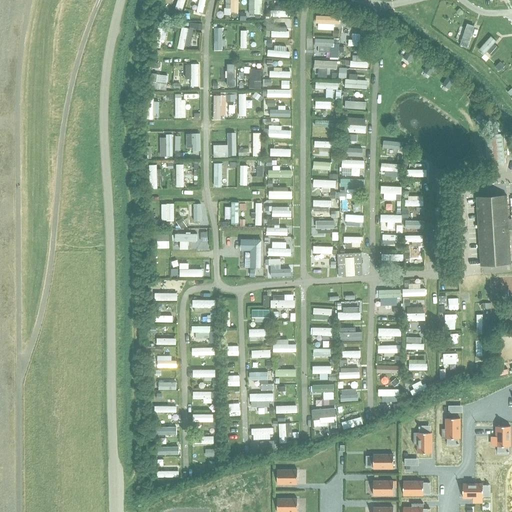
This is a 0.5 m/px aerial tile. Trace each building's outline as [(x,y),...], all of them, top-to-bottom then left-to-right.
[(180,9),(182,0),(174,0),(173,7),(180,9)] [(228,13),(228,18),(235,18),(235,0),(228,0),(228,5),(222,5),(222,13),(228,13)] [(247,0),(247,13),(260,13),(260,0),(247,0)] [(314,28),(332,28),(332,23),(338,24),(338,14),(315,13),(314,28)] [(466,45),(474,22),(467,19),(459,43),(466,45)] [(176,48),(182,48),(182,43),(189,44),(191,26),(178,25),(176,48)] [(211,46),(222,47),(223,27),(211,26),(211,46)] [(491,36),(479,49),(485,54),(496,41),(491,36)] [(265,55),(287,56),(287,44),(279,44),(279,37),(273,37),(272,48),(265,48),(265,55)] [(332,37),(312,37),(312,48),(333,48),(332,37)] [(314,68),(334,69),(334,59),(314,58),(314,68)] [(500,62),(495,66),(500,71),(504,67),(500,62)] [(189,70),(185,70),(185,82),(196,82),(195,64),(189,64),(189,70)] [(252,75),(247,75),(247,85),(258,86),(259,67),(252,67),(252,75)] [(288,68),(268,67),(267,76),(288,77),(288,68)] [(339,67),(339,78),(346,78),(347,68),(339,67)] [(279,78),(279,87),(288,87),(288,78),(279,78)] [(503,93),(511,105),(511,88),(511,87),(503,93)] [(244,105),(249,105),(249,99),(244,99),(243,92),(236,92),(237,115),(244,115),(244,105)] [(468,118),(476,115),(468,93),(460,95),(468,118)] [(224,99),(219,99),(219,94),(212,94),(210,117),(218,117),(219,112),(223,112),(224,99)] [(343,98),(343,105),(362,106),(362,99),(343,98)] [(285,115),(285,103),(276,103),(276,108),(267,108),(267,115),(285,115)] [(250,130),(250,156),(259,156),(259,130),(250,130)] [(171,152),(171,131),(163,131),(164,143),(161,143),(161,152),(171,152)] [(189,135),(183,135),(183,142),(190,142),(190,150),(197,150),(197,131),(189,131),(189,135)] [(233,131),(225,131),(225,149),(233,149),(233,131)] [(505,163),(503,134),(485,135),(487,164),(505,163)] [(380,139),(380,147),(399,148),(399,140),(380,139)] [(345,141),(345,152),(360,153),(360,147),(355,146),(355,141),(345,141)] [(267,144),(267,155),(289,156),(289,148),(276,148),(276,144),(267,144)] [(237,184),(244,184),(244,164),(250,164),(250,156),(239,156),(239,163),(237,163),(237,184)] [(382,161),(381,173),(394,173),(395,162),(382,161)] [(212,162),(211,183),(223,184),(223,171),(219,171),(220,162),(212,162)] [(174,184),(184,184),(184,166),(174,166),(174,184)] [(406,168),(406,174),(414,174),(414,176),(424,176),(424,167),(406,168)] [(266,168),(266,176),(290,176),(289,168),(266,168)] [(343,186),(357,187),(357,178),(343,177),(343,186)] [(379,183),(378,192),(399,193),(400,184),(379,183)] [(481,265),(511,263),(507,196),(477,197),(481,265)] [(447,213),(449,198),(439,197),(437,212),(447,213)] [(311,198),(311,205),(318,205),(318,210),(328,210),(329,199),(311,198)] [(236,223),(236,200),(229,200),(229,204),(223,205),(223,218),(229,218),(229,223),(236,223)] [(186,222),(197,222),(198,201),(191,201),(190,214),(186,214),(186,222)] [(171,202),(159,202),(159,221),(172,221),(171,202)] [(360,224),(360,214),(342,213),(342,219),(347,219),(347,223),(360,224)] [(380,214),(380,224),(397,224),(397,213),(380,214)] [(181,218),(176,221),(180,227),(187,227),(181,218)] [(334,219),(311,218),(311,225),(333,226),(334,219)] [(420,231),(420,221),(403,220),(402,230),(420,231)] [(380,242),(396,242),(396,232),(381,232),(380,242)] [(406,233),(406,244),(421,244),(421,233),(406,233)] [(342,234),(342,242),(359,243),(360,235),(342,234)] [(311,243),(311,251),(331,252),(331,244),(311,243)] [(381,248),(380,260),(394,260),(395,248),(381,248)] [(362,253),(338,254),(339,276),(363,275),(362,253)] [(387,313),(388,303),(396,303),(397,290),(378,289),(377,313),(387,313)] [(156,299),(175,299),(175,291),(156,291),(156,299)] [(315,293),(315,302),(329,301),(329,293),(315,293)] [(214,306),(214,298),(190,298),(190,311),(207,311),(207,306),(214,306)] [(311,312),(330,313),(331,306),(312,305),(311,312)] [(358,305),(336,307),(336,319),(359,317),(358,305)] [(424,311),(419,311),(419,305),(408,306),(408,319),(424,319),(424,311)] [(261,315),(265,315),(265,309),(249,308),(249,320),(261,321),(261,315)] [(331,335),(331,326),(310,325),(310,334),(331,335)] [(391,335),(400,335),(400,326),(377,326),(377,335),(381,335),(381,340),(391,340),(391,335)] [(264,327),(249,327),(249,337),(264,337),(264,327)] [(276,335),(289,336),(290,328),(276,327),(276,335)] [(219,332),(210,332),(210,343),(219,343),(219,332)] [(422,341),(411,340),(411,335),(405,335),(405,347),(422,348),(422,341)] [(396,354),(396,342),(379,342),(379,354),(396,354)] [(249,346),(250,356),(268,356),(268,346),(249,346)] [(408,362),(419,362),(419,355),(408,354),(408,362)] [(312,365),(312,376),(328,375),(328,365),(312,365)] [(213,367),(191,368),(191,376),(214,376),(213,367)] [(274,377),(293,377),(293,367),(274,367),(274,377)] [(341,368),(341,377),(357,377),(357,368),(341,368)] [(312,382),(312,393),(326,393),(326,382),(312,382)] [(209,389),(191,389),(191,397),(201,397),(201,401),(209,401),(209,389)] [(271,400),(271,391),(247,391),(247,400),(271,400)] [(391,406),(391,395),(375,395),(376,406),(391,406)] [(321,414),(321,417),(332,417),(331,406),(311,407),(311,414),(321,414)] [(211,420),(212,412),(191,411),(191,419),(211,420)] [(358,417),(344,419),(345,425),(359,423),(358,417)] [(446,429),(442,429),(442,434),(442,437),(442,438),(447,438),(450,438),(459,438),(460,438),(460,437),(460,428),(460,419),(460,418),(453,418),(446,418),(446,419),(446,424),(446,429)] [(249,426),(250,438),(268,437),(268,432),(271,432),(271,425),(249,426)] [(493,437),(492,437),(492,441),(492,445),(496,445),(496,446),(498,446),(504,446),(509,446),(511,446),(511,445),(511,435),(511,427),(511,426),(496,426),(496,427),(496,428),(496,437),(494,437),(493,437)] [(432,433),(414,433),(414,444),(418,444),(418,453),(432,453),(432,452),(432,433)] [(209,434),(190,435),(191,444),(210,443),(209,434)] [(275,441),(261,441),(261,450),(275,450),(275,441)] [(373,469),(394,469),(394,455),(373,454),(373,469)] [(298,484),(298,470),(278,470),(278,484),(298,484)] [(374,481),(374,495),(394,496),(394,481),(374,481)] [(404,481),(404,489),(404,495),(405,495),(414,495),(423,495),(424,495),(424,494),(424,482),(424,481),(423,481),(404,481)] [(483,483),(463,483),(463,498),(474,498),(474,501),(482,501),(482,498),(483,498),(483,483)] [(277,511),(297,511),(298,498),(278,498),(277,511)] [(412,507),(404,507),(403,511),(423,511),(423,503),(412,503),(412,507)]
